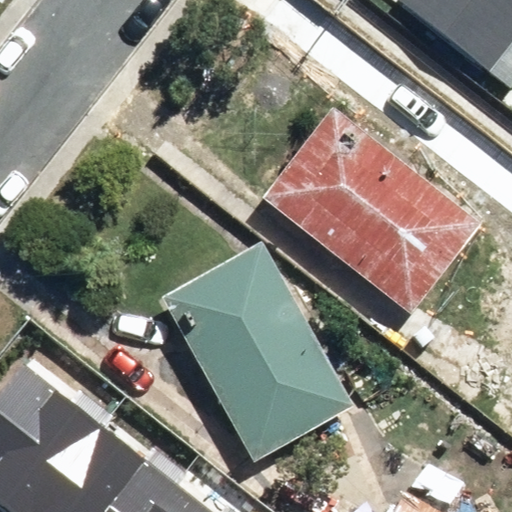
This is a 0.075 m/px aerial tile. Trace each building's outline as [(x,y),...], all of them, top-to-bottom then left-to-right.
[(511,0),(396,0),(394,3),(489,75),(511,44),(511,0)] [(329,110),(258,201),(408,317),(479,226),(329,110)] [(259,244),(159,299),(251,465),(351,409),(259,244)] [(511,341),(472,393),(511,423),(511,341)] [(0,504),(10,511),(38,511),(105,425),(25,363),(0,396),(0,504)] [(155,511),(178,484),(105,425),(38,511),(155,511)] [(214,511),(178,484),(155,511),(214,511)]
